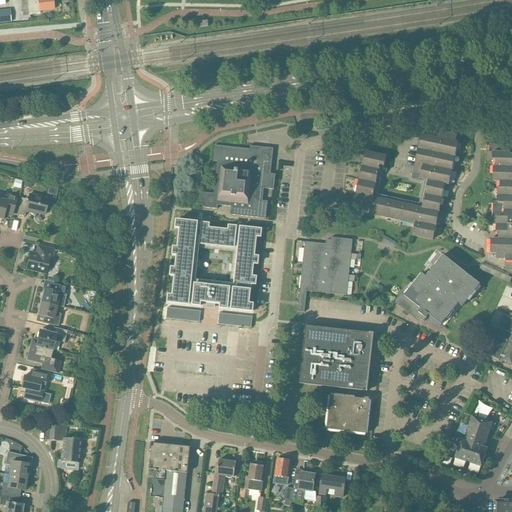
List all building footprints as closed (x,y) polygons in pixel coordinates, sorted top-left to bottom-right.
[(54,9),(52,0),(27,0),(29,14),(40,13),(40,10),(54,9)] [(0,23),(11,22),(10,10),(0,10),(0,23)] [(422,134),(413,173),(412,179),(420,180),(421,178),(425,180),(420,204),(378,195),(384,166),(385,166),(387,156),(366,152),(353,209),(373,213),(373,216),(415,226),(413,236),(433,241),(446,184),(450,185),(459,142),(456,141),(458,134),(440,130),(438,137),(422,134)] [(250,150),(215,145),(214,161),(218,162),(214,194),(199,192),(203,207),(218,209),(219,205),(232,207),(231,215),(266,218),(268,202),(263,201),(265,188),(274,190),(276,174),(271,174),(274,149),(258,147),(251,146),(250,150)] [(511,146),(490,145),(490,152),(488,152),(488,160),(497,160),(497,167),(495,167),(494,182),(501,182),(501,189),(499,189),(498,204),(493,204),(493,217),(498,218),(498,233),(500,234),(499,240),(492,240),(492,254),(498,255),(498,260),(507,260),(506,270),(511,269),(511,155),(511,146)] [(204,180),(202,168),(194,169),(197,182),(204,180)] [(17,197),(9,195),(7,201),(0,199),(0,217),(3,219),(4,214),(12,216),(17,197)] [(48,199),(30,195),(29,200),(22,198),(18,215),(25,217),(26,212),(37,214),(37,213),(44,215),(48,199)] [(172,268),(171,276),(176,276),(174,296),(169,295),(168,303),(189,305),(194,305),(201,306),(201,302),(221,304),(221,308),(228,309),(232,310),(253,312),(254,305),(249,304),(252,284),(256,285),(257,277),(252,277),(254,264),(258,264),(259,257),(254,257),(257,237),(261,237),(262,230),(241,228),(237,227),(229,226),(229,231),(209,229),(209,228),(209,225),(210,224),(202,223),(198,223),(177,221),(176,228),(181,228),(179,248),(174,248),(174,255),(178,256),(177,269),(172,268)] [(353,240),(331,238),(331,240),(327,240),(326,244),(305,242),(297,311),(305,312),(307,291),(347,296),(353,240)] [(41,246),(37,245),(35,253),(30,252),(26,269),(45,274),(49,260),(51,261),(54,249),(41,246)] [(480,285),(443,255),(426,277),(422,273),(405,295),(402,293),(397,298),(394,302),(414,318),(417,316),(424,322),(429,315),(441,325),(458,304),(463,307),(480,285)] [(57,305),(57,306),(63,308),(66,295),(65,295),(67,288),(52,284),(50,291),(45,289),(42,302),(57,305)] [(55,313),(57,306),(57,305),(42,302),(38,315),(44,317),(43,323),(57,326),(60,314),(55,313)] [(511,319),(503,315),(497,328),(500,330),(488,356),(498,361),(499,359),(501,360),(511,365),(511,319)] [(300,384),(367,391),(373,344),(374,334),(306,326),(300,384)] [(31,345),(52,350),(54,341),(64,343),(66,331),(53,328),(52,334),(40,331),(37,341),(32,340),(31,345)] [(31,345),(28,359),(43,363),(41,370),(56,374),(57,371),(59,362),(49,359),(52,350),(31,345)] [(24,376),(21,388),(26,389),(24,399),(48,405),(49,404),(41,402),(43,393),(48,374),(31,370),(30,375),(29,378),(24,376)] [(370,400),(331,396),(327,430),(346,432),(366,435),(370,400)] [(492,422),(472,416),(464,441),(461,440),(455,457),(481,466),(487,448),(484,447),(492,422)] [(59,426),(49,425),(48,440),(58,441),(59,426)] [(80,440),(63,439),(60,466),(63,466),(78,468),(78,462),(80,440)] [(187,473),(188,473),(191,447),(152,443),(151,447),(152,447),(149,469),(150,469),(187,473)] [(10,475),(27,478),(29,465),(22,464),(23,455),(7,453),(5,465),(11,465),(10,475)] [(274,481),(274,484),(287,486),(289,477),(291,461),(278,459),(277,468),(276,468),(274,481)] [(236,462),(219,460),(218,466),(216,466),(212,494),(206,493),(203,511),(216,511),(218,496),(222,496),(225,476),(234,477),(236,462)] [(264,466),(251,464),(249,477),(246,477),(245,489),(252,490),(262,491),(263,482),(261,482),(264,466)] [(182,511),(187,473),(150,469),(149,476),(154,477),(153,486),(153,485),(151,497),(164,498),(162,511),(182,511)] [(293,488),(292,499),(304,501),(304,500),(316,502),(316,492),(313,492),(316,475),(301,473),(300,475),(296,474),(294,486),(293,488)] [(2,484),(1,495),(17,497),(19,497),(21,490),(25,490),(27,478),(10,475),(8,485),(2,484)] [(343,498),(346,479),(323,476),(320,495),(326,495),(327,489),(336,490),(335,497),(343,498)] [(286,487),(284,501),(291,502),(292,499),(293,488),(286,487)] [(0,504),(5,505),(4,511),(21,511),(23,505),(16,504),(17,497),(1,495),(0,501),(0,504)] [(265,511),(268,499),(259,497),(256,511),(261,511),(260,511),(265,511)] [(327,508),(326,497),(316,498),(317,509),(327,508)] [(511,511),(511,500),(510,501),(507,501),(507,502),(498,502),(496,504),(496,510),(496,511),(495,511),(511,511)] [(134,511),(135,503),(128,503),(127,511),(134,511)]
